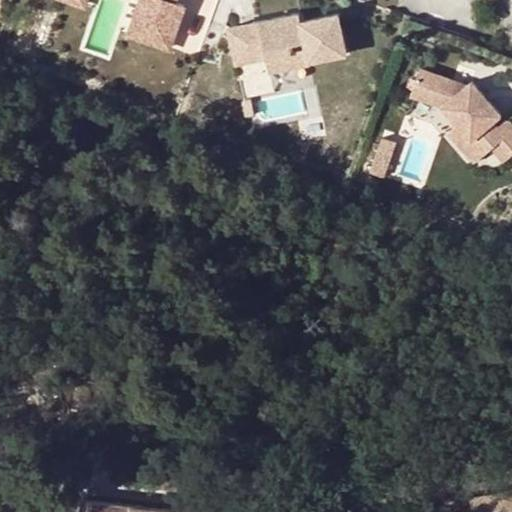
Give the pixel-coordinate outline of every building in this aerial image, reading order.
[(167,46),(184,4),(175,1),(172,0),(81,0),(84,1),(84,0),(140,0),(128,31),(167,46)] [(305,49),(307,62),(345,53),(336,14),(299,22),(297,14),(257,23),(227,29),(235,65),(264,59),(290,53),(289,45),(303,42),(305,49)] [(268,73),(308,64),(307,62),(305,49),(290,53),(264,59),(268,73)] [(422,61),(411,87),(442,100),(455,117),(445,125),(470,158),(488,145),(499,159),(511,149),(511,127),(504,117),(495,124),(490,118),(500,111),(473,76),(468,80),(422,61)] [(372,176),(386,181),(399,145),(385,140),(372,176)] [(235,471),(222,469),(221,477),(257,486),(261,471),(237,464),(235,471)] [(511,511),(511,487),(472,495),(475,511),(511,511)] [(224,511),(81,497),(80,511),(224,511)]
